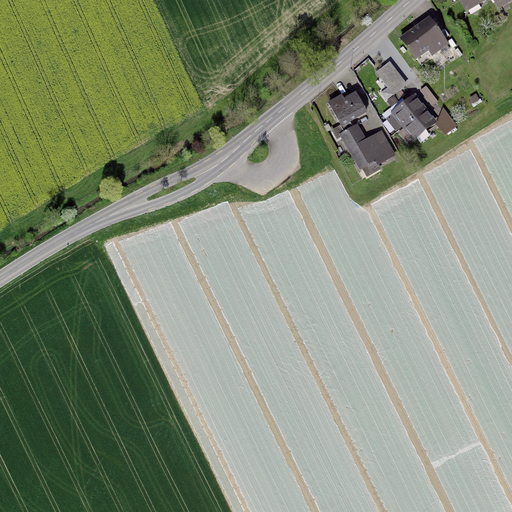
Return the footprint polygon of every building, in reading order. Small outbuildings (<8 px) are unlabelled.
[(499,7),(509,0),(460,0),(466,9),(475,4),(478,5),(483,2),(483,0),(495,0),(499,7)] [(445,46),(428,22),(401,41),(414,58),(426,50),(430,56),(445,46)] [(340,127),(345,124),(365,113),(355,96),(343,102),(341,98),(328,105),(340,127)] [(401,125),(403,127),(423,111),(413,98),(392,114),(393,115),(386,120),(395,131),(401,125)] [(411,138),(413,140),(433,124),(423,111),(403,127),(404,129),(398,133),(405,142),(407,142),(411,138)] [(451,123),(442,111),(437,115),(444,123),(439,127),(442,130),(451,123)] [(345,124),(340,127),(332,132),(332,133),(333,133),(336,139),(341,137),(359,170),(362,168),(363,170),(366,176),(378,170),(376,166),(386,160),(385,160),(392,156),(386,145),(379,149),(373,138),(363,143),(355,129),(349,132),(345,124)]
